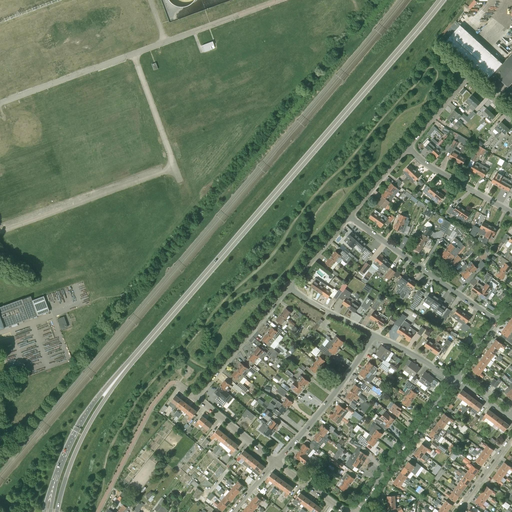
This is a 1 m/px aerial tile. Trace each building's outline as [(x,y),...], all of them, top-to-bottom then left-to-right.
[(471,9),(477,2),(474,0),(473,0),(468,7),(471,9)] [(511,23),(505,35),(498,46),(509,57),(511,54),(511,23)] [(486,82),(503,64),(460,24),(444,44),(486,82)] [(508,87),(511,84),(511,83),(511,54),(509,57),(488,80),(494,86),(500,79),(508,87)] [(465,109),(466,110),(472,104),(476,99),(472,95),(467,100),(466,102),(469,105),(465,109)] [(467,111),(471,107),(474,110),(481,103),(476,99),(472,104),(466,110),(467,111)] [(486,118),(491,112),(487,108),(482,114),(486,118)] [(459,120),(461,117),(462,116),(460,114),(454,110),(451,114),(456,119),(458,121),(457,122),(459,123),(461,121),(459,120)] [(467,117),(470,120),(476,114),(473,111),(467,117)] [(491,112),(486,118),(491,122),(495,116),(491,112)] [(456,119),(451,114),(447,119),(452,123),(456,119)] [(463,114),(462,116),(461,117),(468,123),(470,120),(467,117),(463,114)] [(494,129),(498,132),(499,133),(501,131),(506,126),(501,122),(494,129)] [(447,135),(450,130),(444,126),(441,131),(447,135)] [(506,126),(501,131),(505,135),(510,130),(506,126)] [(458,143),(461,136),(458,134),(457,136),(454,141),(451,147),(455,149),(458,143)] [(431,152),(436,147),(438,145),(437,144),(438,143),(433,139),(430,142),(425,147),(431,152)] [(474,154),(471,160),(474,162),(475,162),(478,157),(479,158),(481,154),(483,156),(481,159),(483,160),(482,161),(485,163),(487,160),(486,159),(485,159),(486,158),(486,157),(489,152),(480,147),(479,146),(474,154)] [(442,153),(436,147),(431,152),(437,158),(442,153)] [(449,157),(455,161),(459,155),(460,154),(461,152),(460,152),(456,149),(454,152),(452,151),(449,157)] [(466,159),(459,155),(455,161),(463,165),(466,159)] [(483,165),(485,163),(482,161),(481,164),(482,165),(477,174),(484,178),(488,171),(489,169),(483,165)] [(477,174),(482,165),(481,164),(477,162),(474,164),(474,163),(470,170),(477,174)] [(410,175),(415,170),(409,165),(405,170),(410,175)] [(415,170),(410,175),(416,181),(421,176),(415,170)] [(498,186),(502,180),(495,176),(491,182),(498,186)] [(506,189),(509,191),(511,185),(511,177),(510,181),(504,177),(502,180),(498,186),(505,190),(506,189)] [(387,189),(395,196),(399,191),(397,189),(397,188),(392,183),(387,189)] [(432,199),(434,197),(438,191),(432,186),(428,192),(430,194),(428,196),(432,199)] [(389,202),(395,196),(387,189),(382,195),(383,197),(381,199),(388,205),(390,203),(389,202)] [(418,190),(412,196),(416,198),(421,193),(418,190)] [(445,196),(438,191),(434,197),(440,202),(445,196)] [(378,203),(384,208),(383,210),(385,212),(387,209),(385,209),(388,205),(381,199),(381,200),(381,199),(378,203)] [(457,217),(455,220),(457,221),(459,219),(458,218),(460,216),(464,210),(457,205),(454,209),(451,207),(447,213),(451,215),(451,214),(457,217)] [(434,212),(427,207),(423,213),(430,217),(434,212)] [(464,210),(460,216),(461,216),(466,220),(470,214),(464,210)] [(376,222),(380,217),(373,212),(369,218),(376,222)] [(382,227),(386,221),(387,219),(388,219),(382,214),(380,217),(376,222),(382,227)] [(397,222),(404,224),(407,217),(400,214),(397,222)] [(445,233),(451,223),(445,220),(439,230),(445,233)] [(404,225),(404,224),(397,222),(394,229),(404,233),(407,226),(405,225),(404,225)] [(483,222),(480,228),(487,232),(490,226),(483,222)] [(450,236),(452,232),(453,230),(456,226),(451,223),(445,233),(450,236)] [(424,225),(419,233),(422,235),(423,234),(429,238),(433,231),(427,227),(424,225)] [(453,230),(457,232),(462,235),(464,232),(456,226),(453,230)] [(479,228),(474,226),(470,235),(474,237),(479,228)] [(487,232),(484,236),(492,240),(497,229),(490,226),(487,232)] [(353,249),(356,245),(361,239),(355,234),(355,235),(352,232),(347,238),(350,240),(347,243),(353,249)] [(422,235),(419,233),(417,232),(414,238),(419,241),(420,241),(418,244),(416,247),(421,251),(429,238),(423,234),(422,235)] [(504,243),(509,236),(506,234),(501,240),(502,241),(501,242),(502,242),(498,246),(500,247),(504,242),(504,243)] [(367,245),(361,239),(356,245),(362,250),(360,251),(363,254),(360,257),(364,261),(371,253),(365,247),(367,245)] [(446,250),(452,254),(455,257),(458,254),(463,248),(464,246),(462,245),(460,247),(457,244),(455,247),(451,244),(446,250)] [(446,260),(452,254),(446,250),(441,256),(446,260)] [(501,254),(500,255),(502,256),(505,259),(509,254),(511,251),(509,250),(504,256),(501,254)] [(336,262),(339,264),(342,259),(340,257),(341,256),(336,251),(331,257),(336,262)] [(372,263),(380,269),(379,268),(385,260),(379,255),(375,261),(372,263)] [(458,256),(450,264),(454,267),(462,259),(458,256)] [(511,263),(505,259),(502,256),(500,260),(502,261),(500,264),(498,267),(506,273),(511,267),(507,264),(509,262),(511,263)] [(326,263),(331,268),(336,262),(331,257),(326,263)] [(382,272),(384,274),(387,271),(391,265),(385,260),(379,268),(380,269),(382,272)] [(360,271),(364,274),(371,266),(366,262),(360,271)] [(465,265),(465,264),(464,265),(467,269),(472,274),(477,269),(473,263),(473,264),(471,262),(467,265),(466,264),(465,265)] [(439,266),(436,270),(440,274),(444,269),(439,266)] [(498,267),(500,269),(496,275),(502,280),(506,273),(498,267)] [(391,269),(384,277),(389,281),(396,272),(391,269)] [(472,274),(467,269),(461,274),(466,279),(472,274)] [(406,284),(410,279),(404,274),(400,280),(397,284),(400,286),(395,292),(399,295),(402,290),(405,287),(406,284)] [(482,289),(478,295),(484,300),(485,299),(487,300),(495,289),(489,285),(493,278),(491,277),(484,286),(484,287),(482,289)] [(327,286),(326,285),(321,281),(316,278),(311,287),(321,294),(326,288),(327,286)] [(482,289),(484,287),(484,286),(478,282),(479,281),(474,278),(469,283),(473,285),(474,286),(471,290),(478,295),(482,289)] [(410,279),(406,284),(405,287),(402,290),(407,293),(409,295),(411,291),(417,284),(410,279)] [(332,292),(326,288),(321,294),(328,298),(329,296),(333,298),(334,297),(338,299),(339,298),(343,293),(338,290),(338,291),(334,289),(332,292)] [(345,289),(343,293),(339,298),(343,301),(344,299),(345,300),(342,304),(349,308),(355,300),(349,296),(351,293),(345,289)] [(403,299),(407,293),(402,290),(399,295),(398,295),(403,299)] [(430,306),(432,303),(433,303),(437,297),(430,293),(426,299),(424,302),(430,306)] [(32,300),(30,296),(0,307),(0,329),(38,315),(32,300)] [(423,299),(419,296),(415,300),(413,304),(416,307),(417,307),(423,299)] [(367,297),(361,306),(367,310),(373,301),(367,297)] [(430,306),(437,310),(436,311),(441,315),(446,308),(441,304),(443,302),(437,297),(433,303),(432,303),(430,306)] [(359,303),(357,302),(355,300),(349,308),(355,313),(359,307),(358,305),(359,303)] [(377,300),(371,308),(375,311),(381,303),(377,300)] [(452,317),(457,321),(458,321),(465,313),(458,308),(458,309),(454,307),(449,314),(452,316),(452,317)] [(286,308),(281,314),(287,319),(292,313),(286,308)] [(383,327),(387,321),(388,318),(383,315),(386,310),(389,312),(390,311),(387,308),(386,309),(386,308),(380,316),(376,322),(383,327)] [(376,322),(380,316),(374,312),(369,318),(376,322)] [(394,323),(400,327),(397,332),(404,336),(410,327),(411,325),(405,321),(407,317),(401,313),(398,317),(394,323)] [(442,324),(448,316),(445,313),(439,321),(442,324)] [(471,318),(465,313),(458,321),(463,325),(460,328),(464,331),(467,327),(465,326),(467,324),(471,318)] [(281,325),(287,319),(281,314),(276,320),(281,325)] [(394,315),(388,323),(392,325),(394,323),(398,317),(394,315)] [(63,317),(58,320),(62,329),(67,327),(63,317)] [(312,329),(315,332),(325,338),(328,336),(317,329),(320,326),(317,323),(312,329)] [(278,328),(276,331),(272,327),(267,334),(275,340),(283,331),(278,328)] [(416,331),(410,327),(404,336),(410,341),(414,335),(416,331)] [(422,327),(417,334),(421,336),(426,330),(422,327)] [(511,336),(509,335),(511,332),(505,327),(501,333),(510,339),(511,337),(511,336)] [(428,328),(427,330),(422,337),(426,339),(432,331),(428,328)] [(275,340),(267,334),(262,340),(270,346),(275,340)] [(329,341),(331,342),(333,344),(339,349),(344,342),(338,338),(336,336),(332,341),(329,339),(330,338),(328,336),(325,338),(329,341)] [(496,339),(492,345),(498,349),(500,346),(504,349),(505,346),(496,339)] [(424,346),(431,350),(435,344),(428,340),(424,346)] [(334,355),(339,349),(333,344),(331,342),(329,341),(325,347),(322,345),(319,349),(329,357),(332,354),(334,355)] [(437,342),(435,344),(431,350),(437,355),(440,351),(444,353),(450,345),(445,342),(443,346),(438,342),(437,342)] [(492,345),(488,350),(495,355),(498,349),(492,345)] [(391,352),(389,350),(382,346),(379,350),(388,357),(391,352)] [(262,360),(266,354),(267,353),(264,351),(259,347),(254,353),(259,357),(262,360)] [(274,355),(276,357),(279,354),(272,347),(269,350),(274,355)] [(320,351),(315,347),(310,352),(316,357),(320,351)] [(385,361),(388,357),(379,350),(376,355),(385,361)] [(488,350),(484,355),(491,360),(495,355),(488,350)] [(248,359),(254,364),(259,357),(254,353),(248,359)] [(484,355),(480,360),(487,365),(491,360),(484,355)] [(315,362),(320,367),(325,361),(320,356),(315,362)] [(480,360),(476,366),(483,371),(487,365),(480,360)] [(405,371),(409,374),(416,365),(412,361),(405,371)] [(315,373),(320,367),(315,362),(310,368),(315,373)] [(369,362),(364,368),(370,372),(372,374),(373,375),(378,369),(374,366),(375,366),(369,362)] [(390,369),(388,368),(382,362),(379,366),(387,372),(390,369)] [(237,370),(242,374),(245,377),(250,371),(254,374),(257,371),(253,368),(251,366),(248,369),(247,368),(242,364),(237,370)] [(416,365),(409,374),(414,377),(420,368),(416,365)] [(481,373),(483,371),(476,366),(473,371),(483,378),(484,376),(481,373)] [(365,379),(370,372),(364,368),(359,374),(365,379)] [(237,380),(239,382),(240,383),(240,382),(245,377),(242,374),(237,370),(232,376),(237,380)] [(423,384),(430,375),(425,372),(419,380),(416,378),(415,380),(413,383),(415,385),(419,381),(423,384)] [(276,375),(273,379),(277,383),(281,379),(276,375)] [(423,384),(427,387),(429,385),(434,378),(430,375),(423,384)] [(309,381),(303,377),(298,383),(304,388),(309,381)] [(497,381),(493,386),(496,388),(501,382),(498,379),(497,381)] [(220,386),(226,391),(231,385),(225,380),(220,386)] [(290,387),(293,389),(299,394),(304,388),(298,383),(295,381),(294,382),(290,387)] [(369,393),(371,390),(364,384),(360,381),(357,386),(355,384),(351,391),(357,395),(361,389),(364,391),(364,390),(369,393)] [(374,386),(370,383),(366,381),(366,382),(364,384),(371,390),(371,389),(374,386)] [(409,388),(407,390),(405,393),(402,391),(400,393),(403,395),(404,394),(407,396),(412,400),(417,394),(413,391),(416,387),(408,381),(405,385),(409,388)] [(243,385),(240,382),(240,383),(239,382),(237,385),(242,390),(246,393),(248,390),(243,385)] [(232,387),(239,393),(242,390),(237,385),(235,384),(232,387)] [(226,391),(220,386),(215,393),(220,397),(224,401),(230,395),(226,391)] [(284,397),(288,392),(280,387),(277,392),(284,397)] [(511,399),(511,391),(508,388),(506,390),(505,390),(503,392),(511,400),(511,399)] [(463,400),(467,393),(462,390),(458,396),(463,400)] [(352,402),(357,395),(351,391),(346,397),(352,402)] [(467,393),(463,400),(468,404),(473,397),(467,393)] [(174,403),(177,405),(181,399),(176,395),(169,405),(171,406),(174,403)] [(412,400),(407,396),(402,402),(408,407),(412,400)] [(471,411),(478,401),(473,397),(468,404),(473,407),(470,411),(471,411)] [(282,404),(288,408),(293,402),(287,398),(282,404)] [(177,405),(182,410),(187,403),(181,399),(177,405)] [(279,417),(281,414),(283,415),(288,408),(282,404),(278,401),(275,406),(276,406),(272,411),(279,417)] [(483,405),(478,401),(471,411),(476,415),(483,405)] [(182,410),(187,414),(192,408),(187,403),(182,410)] [(349,406),(355,411),(357,408),(351,403),(349,406)] [(398,417),(401,412),(400,411),(402,409),(394,403),(389,410),(398,417)] [(335,412),(343,418),(344,417),(348,412),(340,405),(335,412)] [(197,412),(192,408),(187,414),(190,416),(187,419),(190,421),(197,412)] [(263,412),(271,418),(274,415),(272,413),(265,408),(266,408),(263,412)] [(253,419),(254,418),(255,416),(250,412),(247,409),(242,415),(245,418),(248,415),(253,419)] [(489,419),(494,413),(489,410),(482,419),(484,421),(486,417),(489,419)] [(387,428),(395,420),(385,411),(380,418),(378,416),(374,422),(381,427),(384,422),(387,424),(385,426),(387,428)] [(342,419),(345,421),(347,419),(344,417),(343,418),(335,412),(330,418),(336,422),(338,424),(342,419)] [(494,413),(489,419),(494,423),(499,417),(494,413)] [(444,414),(440,419),(447,423),(449,420),(452,423),(454,421),(444,414)] [(200,424),(203,426),(208,420),(203,416),(195,425),(197,427),(200,424)] [(474,425),(479,419),(475,416),(471,422),(474,425)] [(499,417),(494,423),(499,427),(504,421),(499,417)] [(270,418),(267,423),(265,421),(263,423),(264,424),(265,423),(269,426),(274,431),(279,425),(274,420),(273,421),(270,418)] [(437,424),(443,429),(447,423),(440,419),(437,424)] [(213,424),(208,420),(203,426),(205,429),(203,432),(205,434),(213,424)] [(509,425),(504,421),(499,427),(505,431),(509,425)] [(369,434),(378,440),(382,434),(379,431),(381,429),(376,424),(369,434)] [(433,430),(442,437),(446,431),(443,429),(437,424),(433,430)] [(274,431),(269,426),(266,429),(264,432),(269,437),(274,431)] [(323,426),(318,432),(326,439),(327,438),(329,436),(327,434),(329,431),(323,426)] [(216,436),(219,439),(223,433),(218,429),(211,438),(213,440),(216,436)] [(438,442),(440,439),(442,437),(444,438),(442,437),(433,430),(429,435),(435,440),(434,441),(433,440),(431,444),(444,453),(447,450),(440,445),(440,443),(438,442)] [(337,448),(334,445),(331,443),(330,444),(328,442),(330,440),(327,438),(326,439),(318,432),(313,438),(321,444),(325,440),(336,449),(337,448)] [(228,437),(223,433),(219,439),(222,441),(216,448),(212,452),(215,454),(221,446),(224,443),(228,437)] [(373,447),(378,440),(369,434),(365,438),(363,436),(362,436),(361,436),(360,436),(359,437),(358,438),(359,439),(359,440),(358,443),(362,446),(365,448),(368,443),(373,447)] [(203,435),(197,442),(200,445),(205,438),(203,435)] [(228,437),(224,443),(229,447),(234,442),(228,437)] [(201,446),(205,449),(210,442),(206,439),(201,446)] [(362,446),(358,443),(355,441),(353,444),(360,449),(362,446)] [(239,446),(234,442),(229,447),(232,450),(229,453),(231,455),(239,446)] [(486,448),(483,451),(490,455),(494,450),(484,443),(482,445),(486,448)] [(304,444),(299,450),(309,458),(308,456),(312,450),(308,447),(304,444)] [(422,444),(418,449),(424,454),(426,455),(429,452),(430,453),(432,451),(422,444)] [(221,446),(215,454),(218,456),(221,452),(221,451),(223,448),(221,446)] [(424,454),(418,449),(414,454),(424,462),(425,459),(422,457),(424,454)] [(242,458),(245,460),(250,454),(244,450),(237,459),(239,461),(242,458)] [(294,456),(295,457),(293,459),(296,461),(297,459),(300,461),(304,464),(309,458),(299,450),(294,456)] [(357,458),(363,462),(368,456),(359,450),(355,457),(357,458)] [(455,451),(450,457),(454,460),(457,457),(459,458),(461,455),(455,451)] [(483,451),(479,456),(486,461),(490,455),(483,451)] [(255,459),(250,454),(245,460),(242,464),(247,468),(248,467),(255,459)] [(482,466),(486,461),(479,456),(476,461),(482,466)] [(333,463),(341,469),(344,465),(336,459),(336,460),(333,458),(331,461),(333,463)] [(357,458),(355,462),(349,458),(345,465),(352,470),(355,466),(359,469),(363,462),(357,458)] [(260,463),(255,459),(248,467),(253,471),(260,463)] [(409,462),(405,467),(411,472),(415,475),(421,467),(417,463),(414,466),(409,462)] [(511,467),(504,462),(500,467),(507,472),(509,469),(511,471),(511,467)] [(265,467),(260,463),(253,471),(258,476),(265,467)] [(468,471),(475,475),(479,470),(469,463),(468,465),(471,468),(468,471)] [(318,476),(324,469),(323,469),(325,467),(322,464),(320,466),(320,465),(314,472),(318,476)] [(436,475),(442,467),(438,464),(432,473),(436,475)] [(405,467),(401,472),(407,477),(411,472),(405,467)] [(500,467),(496,473),(503,477),(507,472),(500,467)] [(457,479),(461,481),(460,482),(467,486),(471,481),(464,476),(461,474),(458,471),(457,471),(456,473),(460,476),(457,479)] [(464,476),(471,481),(475,475),(468,471),(464,476)] [(267,484),(268,483),(271,485),(273,483),(277,476),(272,472),(265,482),(267,484)] [(401,472),(397,477),(403,482),(407,477),(401,472)] [(354,479),(346,473),(342,478),(339,476),(338,478),(340,480),(341,479),(350,485),(354,479)] [(501,480),(503,477),(496,473),(492,478),(502,485),(504,483),(501,480)] [(249,476),(245,481),(249,484),(253,479),(249,476)] [(277,476),(273,483),(278,487),(283,480),(277,476)] [(407,485),(403,482),(397,477),(393,483),(402,490),(403,490),(407,485)] [(340,480),(341,480),(337,485),(339,487),(345,491),(350,485),(341,479),(340,480)] [(278,487),(283,490),(288,484),(283,480),(278,487)] [(234,486),(240,492),(244,486),(238,481),(234,486)] [(456,487),(463,492),(467,486),(460,482),(456,487)] [(294,488),(288,484),(283,490),(287,493),(284,496),(286,498),(294,488)] [(230,491),(236,496),(240,492),(234,486),(230,491)] [(487,486),(483,491),(489,496),(491,493),(495,495),(496,493),(487,486)] [(453,492),(459,497),(463,492),(456,487),(453,492)] [(131,495),(129,494),(130,493),(125,489),(118,498),(121,501),(123,499),(125,501),(131,495)] [(197,500),(198,499),(203,492),(198,489),(192,496),(197,500)] [(231,501),(236,496),(230,491),(225,496),(231,501)] [(483,491),(479,496),(485,501),(489,496),(483,491)] [(459,497),(453,492),(450,495),(447,493),(446,495),(455,502),(459,497)] [(298,507),(306,497),(300,493),(296,499),(293,503),(298,507)] [(252,501),(258,506),(262,501),(264,502),(266,499),(260,495),(258,497),(257,496),(252,501)] [(221,501),(227,506),(231,501),(225,496),(221,501)] [(485,501),(479,496),(475,502),(484,509),(488,503),(485,501)] [(311,501),(306,497),(298,507),(299,507),(302,503),(307,507),(311,501)] [(227,506),(221,501),(218,504),(215,502),(214,504),(223,511),(227,506)] [(252,501),(248,506),(254,511),(258,506),(252,501)] [(312,511),(316,504),(311,501),(307,507),(312,511)] [(446,501),(443,506),(449,510),(453,505),(446,501)] [(136,511),(137,511),(139,510),(142,506),(144,504),(141,502),(139,504),(134,510),(136,511)] [(510,505),(505,502),(502,506),(507,509),(510,511),(511,510),(511,509),(509,507),(510,505)]
